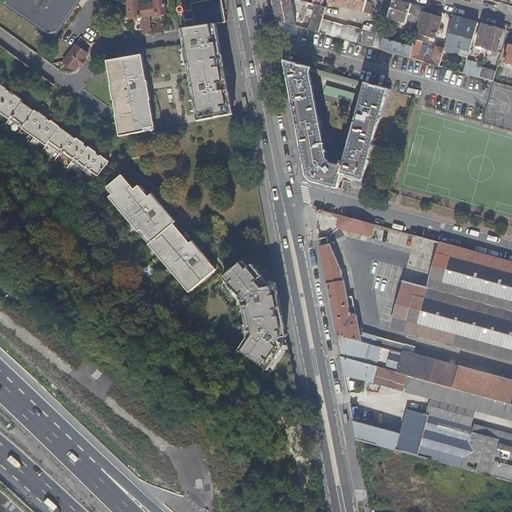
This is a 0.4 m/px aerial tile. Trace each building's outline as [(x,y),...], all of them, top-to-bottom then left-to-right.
[(7,0),(4,5),(50,36),(59,35),(82,0),(7,0)] [(133,18),(134,22),(140,21),(142,35),(152,33),(149,16),(166,13),(163,0),(154,0),(154,2),(139,5),(137,0),(128,2),(131,18),(133,18)] [(217,23),(227,21),(222,0),(213,0),(192,4),(196,26),(217,23)] [(273,0),(277,19),(296,25),(296,21),(303,23),(305,18),(308,20),(310,15),(306,14),(308,9),(311,10),(313,11),(315,4),(302,0),(273,0)] [(331,0),(330,2),(372,14),(373,10),(380,12),(383,0),(331,0)] [(400,0),(394,0),(389,18),(399,21),(398,24),(402,25),(402,22),(418,27),(423,12),(424,7),(400,0)] [(119,3),(122,20),(131,18),(128,2),(119,3)] [(317,4),(310,29),(320,32),(323,19),(327,7),(317,4)] [(418,27),(417,33),(435,39),(441,17),(423,12),(418,27)] [(442,57),(440,66),(444,67),(464,72),(467,60),(478,22),(454,15),(446,44),(445,48),(442,57)] [(323,19),(320,32),(380,49),(384,35),(349,25),(349,26),(323,19)] [(181,28),(184,44),(220,39),(217,23),(196,26),(194,27),(183,28),(181,28)] [(487,48),(494,27),(483,23),(476,45),(487,48)] [(498,51),(504,30),(494,27),(487,48),(492,49),(498,51)] [(384,35),(380,49),(410,57),(413,46),(386,39),(387,36),(384,35)] [(220,39),(184,44),(198,120),(234,113),(220,39)] [(413,46),(410,57),(440,66),(442,57),(445,48),(446,44),(440,42),(439,47),(436,46),(432,57),(420,54),(423,42),(415,39),(413,46)] [(81,65),(83,67),(88,60),(86,59),(89,54),(77,45),(65,61),(78,70),(81,65)] [(110,76),(121,132),(128,131),(128,134),(144,131),(144,128),(153,126),(149,101),(150,101),(149,97),(148,97),(147,85),(147,81),(146,81),(142,55),(119,58),(120,62),(111,63),(113,76),(110,76)] [(390,95),(392,90),(363,82),(362,87),(364,91),(344,166),(331,162),(327,158),(311,72),(317,74),(318,70),(285,60),(307,175),(312,181),(339,188),(342,176),(362,181),(386,97),(390,95)] [(467,60),(464,72),(479,77),(482,68),(483,64),(467,60)] [(482,68),(479,77),(494,81),(496,72),(482,68)] [(0,115),(3,118),(5,116),(9,119),(7,121),(20,131),(22,129),(26,132),(24,134),(32,139),(33,137),(38,141),(36,143),(43,148),(44,146),(92,182),(95,178),(103,168),(105,165),(93,156),(81,147),(69,138),(69,137),(57,128),(58,128),(52,124),(52,125),(45,120),(46,119),(41,115),(40,116),(33,111),(33,112),(21,103),(22,101),(17,98),(17,99),(9,93),(2,88),(3,87),(0,84),(0,115)] [(103,168),(95,178),(101,182),(108,172),(103,168)] [(123,173),(108,185),(113,192),(112,193),(119,202),(120,200),(123,204),(120,207),(138,230),(141,228),(156,246),(153,248),(178,278),(181,276),(192,289),(217,268),(211,261),(203,250),(202,251),(193,239),(190,241),(174,222),(176,220),(162,203),(152,192),(148,195),(139,183),(134,187),(123,173)] [(374,224),(342,215),(339,224),(341,227),(368,234),(372,232),(374,224)] [(374,224),(372,232),(371,236),(429,252),(433,240),(374,224)] [(511,261),(436,240),(431,257),(437,258),(433,273),(429,288),(405,281),(393,327),(511,359),(511,261)] [(403,353),(404,352),(406,344),(377,336),(377,335),(363,332),(360,333),(353,296),(348,297),(342,269),(331,244),(321,246),(338,335),(369,344),(403,353)] [(240,349),(298,389),(277,282),(276,280),(264,283),(248,263),(244,266),(241,262),(223,276),(228,282),(227,283),(234,290),(235,290),(239,295),(248,337),(240,349)] [(429,288),(433,273),(409,267),(405,281),(429,288)] [(16,302),(3,291),(0,295),(0,297),(12,307),(16,302)] [(360,361),(364,362),(369,344),(338,335),(342,357),(359,362),(360,361)] [(398,372),(403,353),(369,344),(364,362),(398,372)] [(511,380),(459,366),(459,367),(404,352),(403,353),(398,372),(399,372),(410,375),(454,387),(455,387),(510,402),(511,402),(511,380)] [(405,391),(410,375),(399,372),(398,372),(364,362),(360,361),(359,362),(342,357),(345,375),(405,391)] [(511,402),(510,402),(455,387),(454,387),(410,375),(405,391),(432,398),(478,411),(511,420),(511,402)] [(473,427),(474,424),(478,411),(432,398),(429,411),(431,412),(431,415),(473,427)] [(452,465),(511,481),(511,434),(474,424),(473,427),(431,415),(431,412),(429,411),(426,411),(425,414),(408,409),(401,434),(355,422),(358,440),(378,445),(411,454),(432,460),(441,462),(452,465)]
